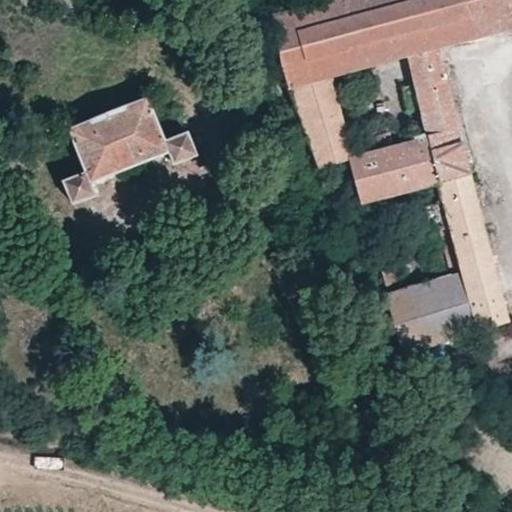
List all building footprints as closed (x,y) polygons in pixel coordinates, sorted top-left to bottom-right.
[(332,78),(405,58),(435,51),(434,46),(511,27),(511,25),(506,0),(339,0),(270,18),(291,88),(332,78)] [(435,51),(405,58),(427,134),(356,155),(348,157),(362,201),(439,182),(445,200),(463,271),(479,329),(507,321),(435,51)] [(356,155),(332,78),(291,88),(316,166),(348,157),(356,155)] [(67,130),(86,171),(60,179),(71,202),(98,194),(93,182),(167,152),(171,161),(196,154),(184,130),(164,139),(146,99),(67,130)] [(438,278),(463,271),(445,200),(431,203),(445,259),(433,262),(438,278)] [(362,220),(345,225),(353,247),(367,244),(362,220)] [(463,271),(438,278),(388,292),(407,362),(430,356),(429,345),(479,329),(463,271)]
